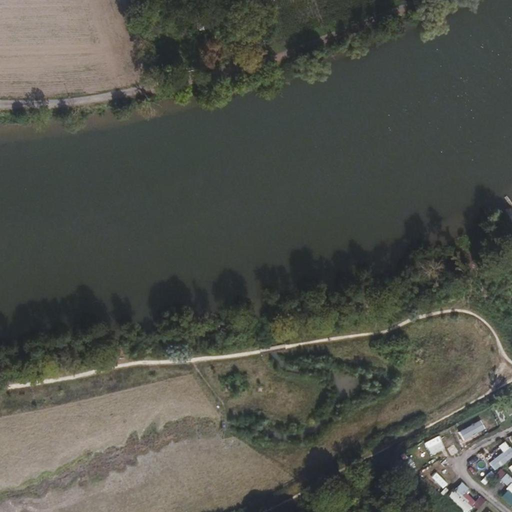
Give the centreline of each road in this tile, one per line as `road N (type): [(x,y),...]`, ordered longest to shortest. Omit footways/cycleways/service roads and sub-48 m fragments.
road 1 (track): [(0,105),(91,102),(199,84),(287,59),(429,0)]
road 2 (track): [(511,427),(475,446),(463,465),(469,486),(501,511)]
